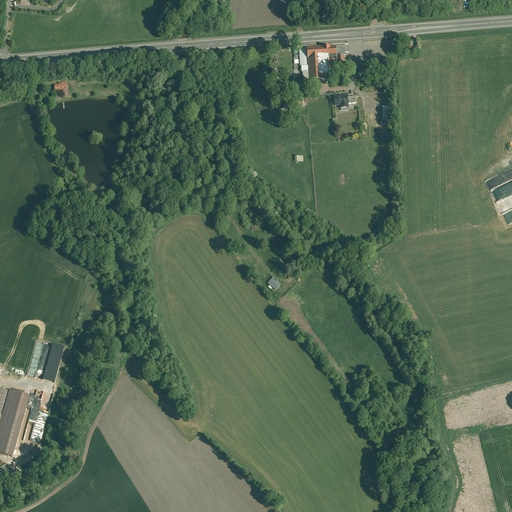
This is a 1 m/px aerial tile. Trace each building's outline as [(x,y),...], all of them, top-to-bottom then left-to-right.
[(330,47),(323,47),(307,49),(308,59),(306,59),(304,61),(305,66),(302,67),(302,72),(303,72),(304,80),(302,82),(302,84),(304,86),(307,86),(308,84),(323,83),(323,77),(330,76),(329,63),(336,62),(336,54),(337,54),(337,56),(344,55),(345,55),(345,53),(349,52),(348,46),(330,47)] [(293,50),(276,51),(277,68),(282,68),(282,75),(294,74),(294,70),(298,69),(298,67),(294,67),(293,50)] [(344,55),(337,56),(339,82),(345,81),(344,55)] [(383,121),(391,121),(390,92),(379,92),(379,103),(382,103),(383,121)] [(347,96),(334,97),(335,106),(343,105),(343,108),(348,108),(348,104),(347,98),(347,96)] [(286,98),(277,99),(278,103),(280,103),(281,109),(282,109),(283,110),(284,110),(284,109),(287,109),(287,103),(286,103),(286,98)] [(267,283),(276,291),(281,284),(273,277),(267,283)] [(64,349),(52,345),(43,380),(55,384),(64,349)] [(10,392),(0,389),(0,415),(3,417),(10,392)] [(10,392),(3,417),(0,427),(0,453),(12,457),(29,397),(10,392)] [(35,458),(40,454),(35,449),(31,453),(35,458)]
